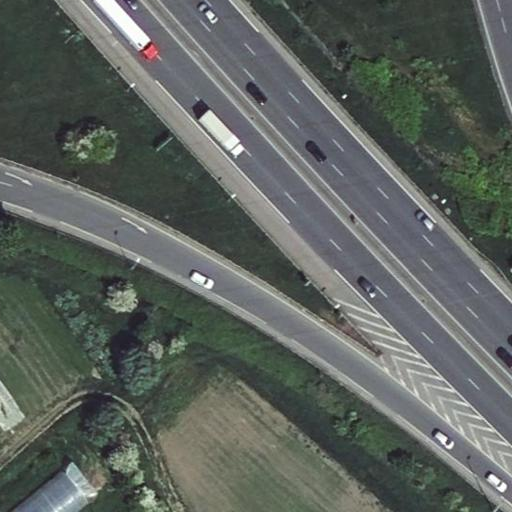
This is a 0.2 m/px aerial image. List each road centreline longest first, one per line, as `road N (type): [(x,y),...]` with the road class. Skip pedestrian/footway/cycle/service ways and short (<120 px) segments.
road 1 (motorway): [(0,182),(153,244),(292,322),(511,494)]
road 2 (motorway): [(107,0),(511,424)]
road 3 (motorway): [(511,337),(196,0)]
